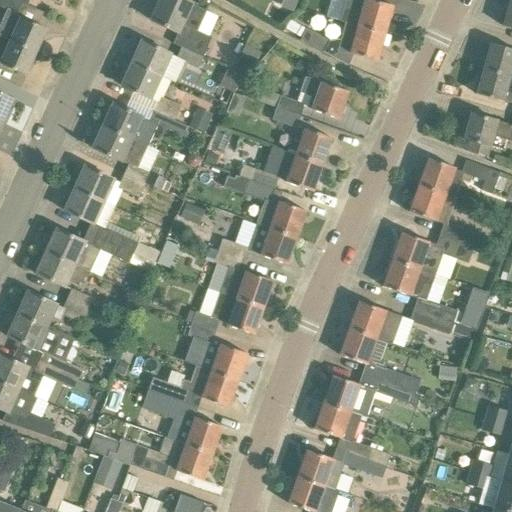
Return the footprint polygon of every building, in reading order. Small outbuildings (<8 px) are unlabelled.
[(23,3),(16,0),(0,0),(0,5),(10,10),(0,32),(0,35),(37,53),(47,30),(39,26),(44,13),(23,3)] [(212,38),(197,31),(206,11),(182,0),(160,0),(151,21),(179,33),(174,44),(181,48),(203,58),(212,38)] [(345,0),(340,21),(345,23),(386,34),(393,6),(370,0),(365,0),(365,1),(359,0),(345,0)] [(511,1),(510,1),(503,27),(511,29),(511,1)] [(345,23),(338,48),(351,51),(350,54),(378,61),(386,34),(345,23)] [(301,41),(323,53),(329,41),(307,29),(306,30),(302,38),(301,41)] [(35,57),(37,53),(0,35),(0,64),(26,76),(35,57)] [(132,64),(161,77),(171,54),(142,41),(132,64)] [(233,51),(241,55),(246,46),(238,42),(233,51)] [(511,49),(491,44),(484,69),(511,77),(511,49)] [(246,46),(241,55),(256,64),(261,55),(246,46)] [(203,58),(181,48),(176,58),(202,69),(206,59),(203,58)] [(151,99),(161,77),(132,64),(122,86),(151,99)] [(245,75),(228,67),(219,84),(232,89),(245,75)] [(504,101),(511,103),(511,77),(484,69),(477,95),(504,102),(504,101)] [(300,94),(310,97),(306,108),(339,120),(349,92),(321,83),(306,78),(300,94)] [(276,108),(280,97),(261,90),(257,101),(276,108)] [(0,122),(4,125),(15,101),(0,94),(0,122)] [(153,111),(175,121),(182,106),(160,97),(153,111)] [(276,108),(300,117),(304,105),(280,97),(276,108)] [(189,128),(175,121),(153,111),(149,121),(142,118),(143,117),(114,104),(103,127),(148,147),(158,125),(185,137),(189,128)] [(296,129),(300,117),(276,108),(272,120),(296,129)] [(205,133),(211,119),(196,113),(190,126),(205,133)] [(511,125),(471,114),(464,140),(470,142),(467,152),(488,158),(495,133),(511,137),(511,125)] [(141,161),(148,147),(103,127),(93,149),(122,162),(129,165),(125,174),(146,183),(161,190),(165,181),(159,178),(162,171),(141,161)] [(295,156),(322,166),(332,139),(305,129),(295,156)] [(207,153),(203,164),(215,167),(218,156),(207,153)] [(322,166),(295,156),(287,153),(278,178),(242,165),(238,177),(275,190),(279,179),(286,181),(286,183),(313,193),(322,166)] [(428,159),(419,186),(454,198),(463,173),(485,181),(482,191),(492,194),(494,189),(500,191),(504,180),(499,178),(500,173),(467,161),(463,173),(455,170),(456,169),(428,159)] [(85,167),(75,189),(104,202),(114,180),(85,167)] [(140,198),(146,183),(125,174),(118,189),(140,198)] [(271,202),(275,190),(238,177),(236,176),(231,190),(265,202),(257,225),(270,229),(297,239),(306,212),(279,202),(278,204),(271,202)] [(171,183),(165,181),(161,190),(167,193),(171,183)] [(409,213),(444,225),(447,226),(447,225),(456,199),(454,198),(419,186),(409,213)] [(104,202),(75,189),(65,212),(94,225),(104,202)] [(204,212),(185,204),(179,220),(197,228),(204,212)] [(297,239),(270,229),(257,225),(255,224),(246,248),(245,251),(260,256),(287,265),(297,239)] [(447,226),(444,225),(440,236),(474,248),(481,251),(485,239),(447,225),(447,226)] [(96,236),(154,263),(159,253),(101,227),(96,236)] [(155,264),(154,263),(96,236),(92,246),(85,243),(57,229),(46,252),(90,273),(100,251),(129,264),(151,273),(155,264)] [(474,248),(440,236),(437,246),(429,243),(402,233),(393,260),(434,275),(441,255),(468,264),(474,248)] [(218,251),(242,260),(245,251),(246,248),(222,240),(218,251)] [(182,247),(167,241),(161,255),(176,261),(182,247)] [(242,260),(218,251),(214,264),(229,269),(220,293),(264,309),(273,282),(246,272),(245,273),(238,271),(242,260)] [(88,279),(90,273),(46,252),(36,275),(65,288),(68,281),(75,284),(83,282),(85,278),(88,279)] [(511,284),(511,281),(511,259),(507,258),(500,281),(511,284)] [(425,300),(434,275),(393,260),(383,287),(416,299),(413,309),(453,324),(457,312),(425,300)] [(460,325),(476,330),(489,291),(473,286),(460,325)] [(71,290),(66,301),(88,311),(93,299),(71,290)] [(28,292),(18,315),(47,328),(57,305),(28,292)] [(254,336),(264,309),(220,293),(212,318),(196,312),(192,324),(216,333),(220,321),(228,324),(227,326),(254,336)] [(150,297),(141,294),(137,304),(146,308),(150,297)] [(100,316),(88,311),(66,301),(60,314),(94,329),(100,316)] [(136,306),(125,301),(120,312),(131,317),(136,306)] [(350,329),(387,343),(391,344),(397,329),(401,317),(359,303),(350,329)] [(408,322),(448,336),(453,324),(413,309),(408,322)] [(74,340),(47,328),(18,315),(8,337),(37,350),(37,349),(44,352),(40,362),(61,372),(78,380),(83,370),(65,362),(74,340)] [(216,333),(192,324),(188,337),(192,338),(184,362),(196,366),(238,381),(248,354),(221,345),(220,347),(212,344),(216,333)] [(468,329),(453,324),(448,336),(464,341),(468,329)] [(380,362),(387,343),(350,329),(340,356),(375,368),(371,379),(416,395),(421,383),(385,370),(387,365),(380,362)] [(40,375),(56,382),(73,390),(78,380),(61,372),(40,362),(35,371),(0,355),(0,382),(30,396),(40,375)] [(128,364),(119,361),(115,373),(124,376),(128,364)] [(229,408),(238,381),(196,366),(190,382),(184,380),(181,388),(153,378),(149,390),(191,405),(195,394),(202,397),(202,399),(229,408)] [(456,369),(440,367),(438,380),(454,382),(456,369)] [(420,396),(416,395),(371,379),(368,388),(333,376),(324,404),(351,414),(362,418),(365,418),(374,393),(388,398),(416,408),(420,396)] [(89,385),(78,380),(74,389),(85,394),(89,385)] [(34,398),(30,396),(0,382),(0,409),(8,413),(9,412),(16,415),(12,425),(50,438),(56,425),(38,417),(45,402),(34,398)] [(168,439),(213,454),(222,427),(187,415),(191,405),(149,390),(142,409),(175,420),(168,439)] [(315,430),(349,442),(353,443),(354,443),(362,418),(351,414),(324,404),(315,430)] [(508,412),(490,406),(486,418),(505,423),(508,412)] [(502,436),(505,423),(486,418),(483,431),(502,436)] [(379,423),(371,421),(367,419),(365,424),(377,428),(379,423)] [(94,427),(85,422),(79,436),(88,440),(94,427)] [(104,457),(122,463),(165,478),(169,467),(177,470),(176,472),(203,481),(213,454),(168,439),(165,437),(160,453),(136,445),(135,448),(95,434),(89,452),(104,457)] [(349,442),(345,454),(387,469),(392,456),(354,443),(353,443),(349,442)] [(336,491),(345,465),(345,464),(342,463),(307,451),(298,477),(325,487),(336,491)] [(511,455),(510,455),(498,451),(493,466),(475,461),(471,473),(511,484),(511,455)] [(345,464),(345,465),(384,479),(387,469),(345,454),(342,463),(345,464)] [(14,462),(3,457),(0,464),(0,473),(8,477),(14,462)] [(122,463),(104,457),(93,483),(112,490),(122,463)] [(0,490),(3,492),(8,477),(0,473),(0,490)] [(511,511),(511,484),(471,473),(469,473),(466,485),(485,490),(481,505),(495,509),(503,511),(511,511)] [(336,491),(325,487),(298,477),(288,504),(310,511),(333,511),(340,492),(336,491)] [(62,498),(68,483),(56,479),(51,494),(62,498)] [(46,508),(53,511),(55,511),(56,511),(62,498),(51,494),(46,508)] [(180,495),(174,510),(179,511),(195,511),(200,502),(180,495)] [(111,500),(106,511),(119,511),(122,504),(111,500)] [(60,511),(79,511),(81,509),(62,502),(58,511),(60,511)] [(0,511),(18,511),(19,511),(0,503),(0,511)]
